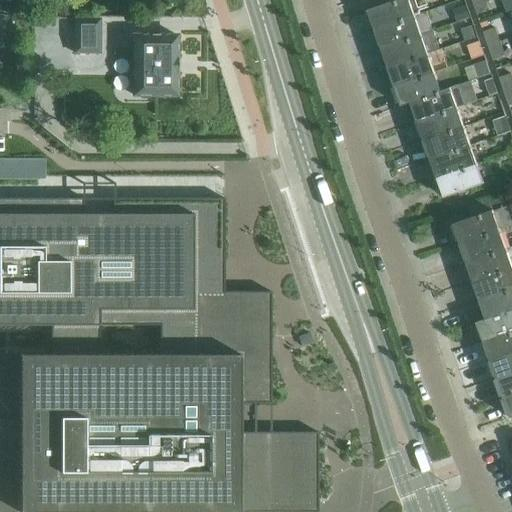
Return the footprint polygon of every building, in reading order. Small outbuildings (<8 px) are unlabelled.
[(394,0),(369,9),(376,28),(416,15),(410,0),(394,0)] [(486,0),(473,0),(472,0),(477,14),(490,10),(486,0)] [(465,4),(452,8),(457,22),(470,17),(465,4)] [(69,5),(57,8),(59,17),(71,14),(69,5)] [(376,28),(383,47),(423,34),(416,15),(376,28)] [(75,19),(75,53),(100,53),(101,19),(75,19)] [(471,24),(461,28),(465,39),(475,35),(471,24)] [(488,46),(501,41),(496,27),(484,31),(488,46)] [(383,47),(389,66),(429,52),(423,34),(383,47)] [(177,95),(177,89),(178,89),(181,87),(181,80),(178,77),(178,53),(181,50),(181,43),(178,41),(178,35),(134,35),(134,77),(133,77),(130,79),(130,87),(133,89),(133,95),(139,95),(141,98),(149,98),(151,95),(177,95)] [(479,39),(467,44),(472,58),(484,53),(479,39)] [(501,41),(488,46),(493,60),(506,56),(501,41)] [(389,66),(396,85),(436,71),(429,52),(389,66)] [(486,60),(475,64),(480,77),(490,73),(486,60)] [(411,101),(412,101),(442,90),(436,71),(396,85),(403,104),(411,101)] [(504,91),(511,88),(511,73),(499,78),(504,91)] [(492,78),(484,81),(490,96),(497,93),(494,82),(492,78)] [(467,104),(460,84),(442,90),(412,101),(418,121),(458,107),(467,104)] [(465,125),(458,107),(418,121),(425,139),(465,125)] [(506,116),(493,120),(498,135),(511,130),(506,116)] [(425,139),(431,158),(471,144),(465,125),(425,139)] [(431,158),(438,177),(478,163),(471,144),(431,158)] [(485,182),(478,163),(438,177),(445,196),(485,182)] [(84,198),(0,197),(0,325),(50,325),(50,338),(98,338),(98,354),(158,354),(158,338),(189,338),(191,338),(191,291),(224,292),(224,198),(113,198),(113,214),(83,214),(84,198)] [(454,224),(461,243),(501,230),(494,210),(454,224)] [(461,243),(467,262),(507,248),(501,230),(461,243)] [(467,262),(474,281),(511,267),(511,261),(507,248),(467,262)] [(511,267),(474,281),(481,300),(511,289),(511,267)] [(511,310),(511,289),(481,300),(487,318),(487,319),(511,310)] [(50,354),(0,353),(0,418),(19,418),(19,448),(0,447),(0,511),(317,511),(318,503),(318,432),(271,432),(240,432),(240,403),(271,403),(271,356),(271,339),(271,294),(271,292),(224,292),(191,291),(191,338),(189,338),(158,338),(158,354),(98,354),(98,338),(50,338),(50,354)] [(511,331),(511,310),(487,319),(487,318),(478,322),(485,341),(511,331)] [(511,331),(485,341),(491,360),(511,353),(511,331)] [(511,374),(511,353),(491,360),(498,379),(511,374)] [(511,374),(498,379),(505,398),(511,395),(511,374)]
